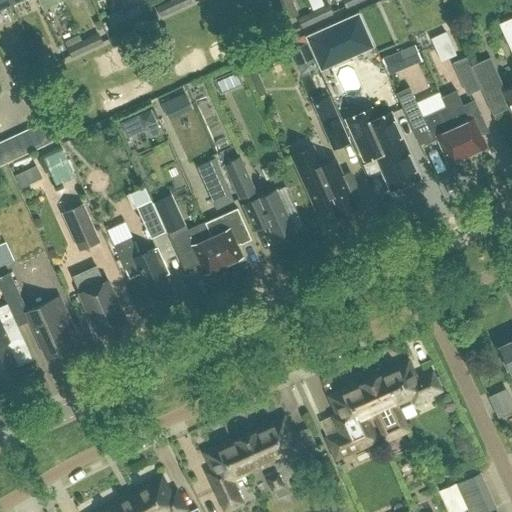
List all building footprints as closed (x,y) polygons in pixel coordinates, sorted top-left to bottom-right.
[(161,17),(177,10),(172,0),(171,0),(156,7),(161,17)] [(172,0),(177,10),(193,3),(191,0),(172,0)] [(273,0),(282,20),(297,14),(290,0),(273,0)] [(362,1),(361,0),(342,0),(346,8),(362,1)] [(312,11),(317,22),(333,14),(328,4),(312,11)] [(302,29),(317,22),(312,11),(297,18),(302,29)] [(127,20),(132,30),(148,23),(143,13),(127,20)] [(318,59),(340,49),(344,57),(370,46),(357,17),(309,38),(318,59)] [(511,53),(511,17),(498,24),(511,53)] [(116,37),(132,30),(127,20),(111,27),(116,37)] [(433,55),(449,48),(439,25),(423,32),(433,55)] [(82,40),(87,50),(103,43),(98,33),(82,40)] [(71,57),(87,50),(82,40),(66,48),(71,57)] [(383,59),(390,75),(421,62),(414,46),(383,59)] [(38,60),(43,71),(59,64),(53,53),(38,60)] [(467,94),(479,88),(465,57),(453,62),(467,94)] [(27,78),(43,71),(38,60),(22,67),(27,78)] [(483,72),(480,65),(472,68),(471,66),(472,66),(470,66),(493,115),(510,107),(511,112),(511,86),(505,90),(499,78),(497,79),(492,68),(483,72)] [(467,154),(445,107),(423,117),(409,88),(398,93),(421,146),(438,138),(448,162),(467,154)] [(307,95),(315,115),(330,109),(322,89),(307,95)] [(445,107),(467,154),(485,145),(478,132),(487,128),(473,99),(461,104),(455,90),(440,96),(445,107)] [(171,99),(178,115),(191,108),(184,93),(171,99)] [(346,119),(351,130),(364,159),(375,154),(391,189),(418,177),(390,113),(375,119),(370,108),(346,119)] [(351,142),(339,116),(323,123),(334,150),(351,142)] [(54,119),(44,123),(53,142),(62,137),(54,119)] [(34,128),(43,147),(53,142),(44,123),(34,128)] [(43,147),(34,128),(24,132),(33,151),(43,147)] [(15,137),(23,156),(33,151),(24,132),(15,137)] [(23,156),(15,137),(5,142),(14,160),(23,156)] [(0,156),(4,165),(14,160),(5,142),(0,143),(0,156)] [(317,169),(307,150),(292,157),(316,208),(330,202),(336,214),(355,206),(349,192),(358,188),(351,173),(337,179),(329,163),(317,169)] [(239,198),(255,191),(240,158),(224,164),(239,198)] [(223,176),(207,184),(217,207),(233,200),(223,176)] [(137,179),(118,187),(123,201),(143,193),(137,179)] [(284,186),(256,198),(242,205),(253,229),(267,223),(276,241),(295,233),(294,231),(302,228),(296,214),(284,186)] [(153,202),(166,230),(167,233),(185,225),(171,194),(153,202)] [(150,238),(166,231),(151,200),(136,207),(150,238)] [(101,241),(84,203),(63,212),(80,249),(101,241)] [(210,237),(223,265),(241,257),(236,244),(240,243),(240,244),(251,239),(237,207),(204,222),(210,237)] [(223,265),(210,237),(204,222),(170,237),(183,267),(199,259),(205,273),(223,265)] [(151,298),(171,289),(165,276),(169,274),(157,247),(139,256),(130,238),(114,245),(129,279),(140,274),(151,298)] [(98,334),(126,321),(108,279),(103,281),(97,266),(73,277),(80,292),(79,292),(98,334)] [(27,310),(10,272),(0,276),(0,286),(18,325),(30,320),(47,357),(73,345),(65,330),(73,327),(59,296),(27,310)] [(0,378),(19,371),(17,366),(7,344),(22,337),(7,303),(0,306),(0,378)] [(511,340),(500,346),(511,371),(511,370),(511,340)] [(382,374),(395,402),(410,396),(413,402),(441,389),(432,370),(415,378),(412,371),(409,373),(405,363),(394,368),(392,367),(385,370),(384,373),(382,374)] [(357,385),(370,414),(376,411),(387,437),(407,428),(395,402),(382,374),(357,385)] [(355,386),(352,385),(346,388),(345,390),(334,395),(338,405),(335,406),(338,413),(332,416),(338,430),(327,435),(337,457),(365,444),(354,421),(370,414),(357,385),(355,386)] [(511,402),(511,400),(494,408),(498,417),(511,411),(511,402)] [(232,442),(245,471),(270,459),(286,452),(289,459),(306,451),(297,432),(290,435),(287,428),(284,429),(280,420),(269,425),(267,424),(260,427),(259,429),(257,430),(232,442)] [(245,471),(232,442),(230,442),(227,441),(221,444),(220,447),(209,452),(213,461),(211,462),(214,469),(207,472),(223,509),(241,501),(230,477),(245,471)] [(456,483),(461,494),(484,484),(479,474),(479,473),(456,483)] [(277,474),(267,478),(272,489),(282,485),(277,474)] [(135,494),(145,511),(164,511),(166,511),(178,511),(185,509),(175,492),(169,495),(165,489),(162,491),(157,481),(147,487),(145,486),(138,490),(138,492),(135,494)] [(461,494),(466,504),(489,494),(484,484),(461,494)] [(115,511),(145,511),(135,494),(112,507),(115,511)] [(478,511),(494,505),(489,494),(466,504),(469,511),(478,511)]
